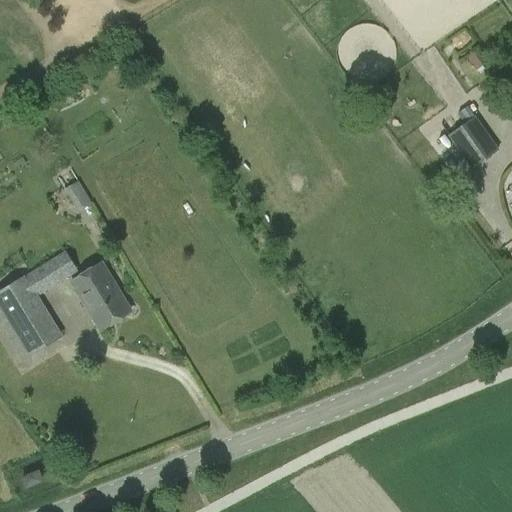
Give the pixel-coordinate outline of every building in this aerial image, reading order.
[(467,56),(478,72),(490,64),(479,48),(467,56)] [(441,123),(472,169),(500,150),(490,136),(494,133),(491,128),(486,131),(481,123),(496,113),(492,106),(476,117),(475,115),(459,126),(452,115),(441,123)] [(81,209),(93,201),(80,180),(68,188),(81,209)] [(66,250),(27,274),(0,290),(0,325),(22,363),(62,337),(38,296),(79,270),(66,250)] [(82,276),(71,284),(100,330),(131,311),(102,264),(82,276)] [(44,481),(39,469),(19,477),(25,489),(44,481)]
